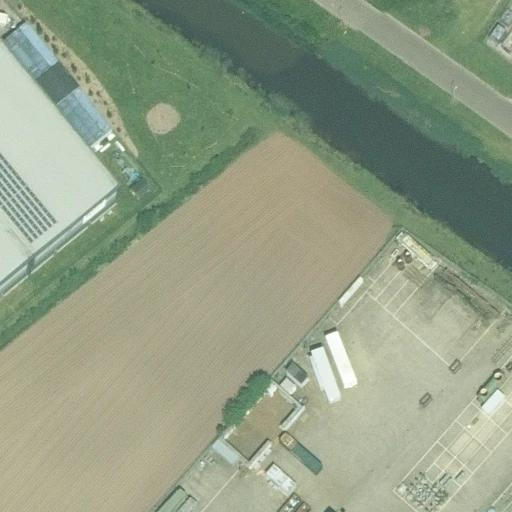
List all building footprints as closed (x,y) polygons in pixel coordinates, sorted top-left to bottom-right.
[(29,29),(8,46),(39,85),(60,69),(29,29)] [(0,301),(115,207),(0,66),(0,301)] [(92,154),(115,140),(85,94),(63,108),(92,154)] [(511,378),(506,373),(476,404),(485,412),(511,381),(511,378)] [(463,420),(473,429),(483,418),(473,409),(463,420)] [(460,461),(477,442),(459,425),(441,444),(460,461)] [(270,490),(261,483),(264,479),(256,472),(257,471),(225,444),(216,454),(244,477),(240,482),(261,500),(270,490)]
